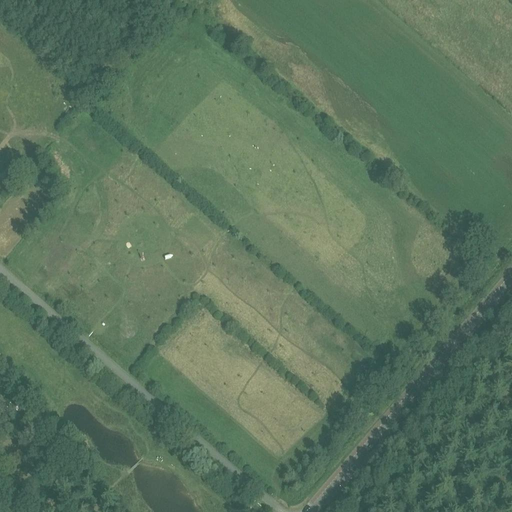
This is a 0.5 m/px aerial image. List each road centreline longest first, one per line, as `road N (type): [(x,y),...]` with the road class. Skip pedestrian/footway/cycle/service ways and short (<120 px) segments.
road 1 (unclassified): [(283,511),(0,268)]
road 2 (secondary): [(311,511),(511,273)]
